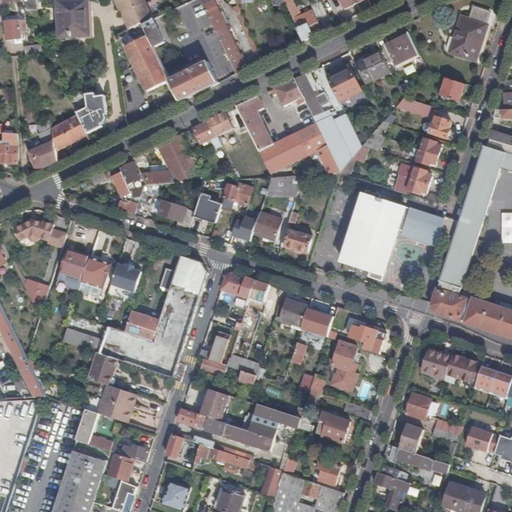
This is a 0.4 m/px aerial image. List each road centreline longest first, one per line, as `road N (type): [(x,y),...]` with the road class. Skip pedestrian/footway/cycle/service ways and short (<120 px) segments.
road 1 (residential): [(26,195),(429,0)]
road 2 (residential): [(220,258),(137,511)]
road 3 (residential): [(450,214),(511,17)]
road 4 (residential): [(26,195),(220,258)]
road 5 (residential): [(220,258),(412,320)]
road 6 (residential): [(352,511),(412,320)]
